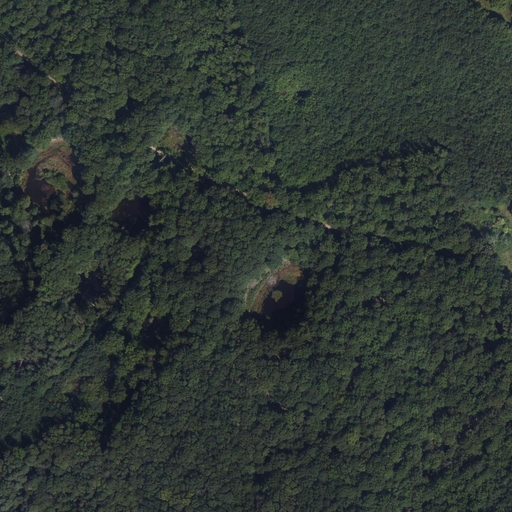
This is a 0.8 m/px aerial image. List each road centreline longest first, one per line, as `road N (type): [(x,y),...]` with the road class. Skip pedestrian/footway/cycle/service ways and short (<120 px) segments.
road 1 (track): [(0,31),(130,132),(247,190),(511,277)]
road 2 (track): [(0,391),(23,439),(17,511)]
